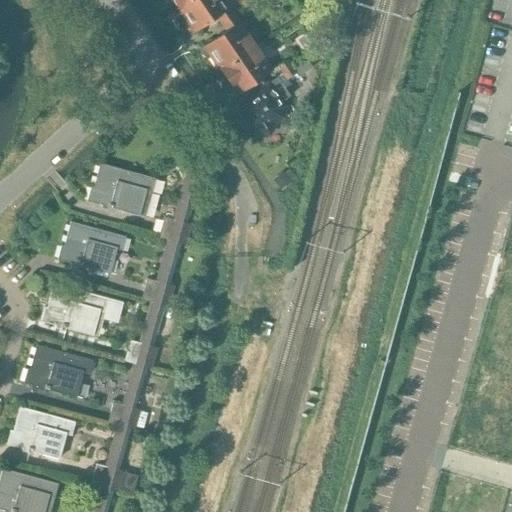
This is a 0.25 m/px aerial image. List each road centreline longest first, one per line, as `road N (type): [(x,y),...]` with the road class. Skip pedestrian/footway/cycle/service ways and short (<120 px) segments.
road 1 (track): [(437,0),(293,511)]
road 2 (unclassified): [(399,511),(493,170),(511,175)]
road 3 (residential): [(146,50),(233,175),(238,300)]
road 4 (residential): [(0,200),(140,70),(146,50)]
road 5 (residential): [(0,411),(25,315),(0,286)]
